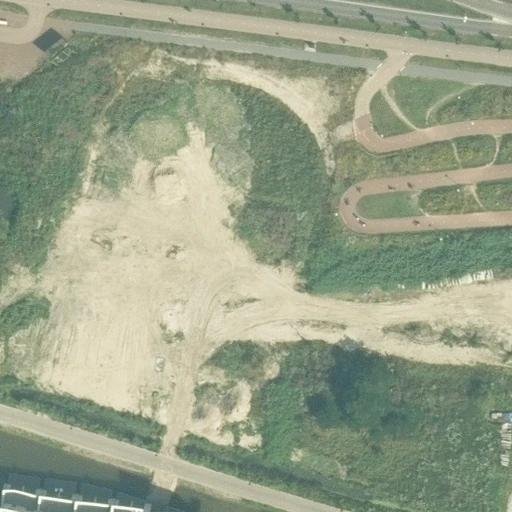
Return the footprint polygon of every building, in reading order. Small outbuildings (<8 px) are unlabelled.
[(511,93),(79,38),(23,89),(83,155),(114,127),(197,137),(191,180),(215,183),(199,304),(511,344),(511,93)] [(3,485),(0,510),(0,511),(37,511),(41,489),(40,489),(40,490),(23,488),(23,487),(22,487),(5,485),(3,485)] [(41,489),(37,511),(74,511),(77,494),(76,494),(76,495),(60,492),(58,492),(42,490),(41,489)] [(77,494),(74,511),(111,511),(113,499),(112,499),(96,497),(94,496),(94,497),(78,495),(78,494),(77,494)] [(113,499),(111,511),(149,511),(151,504),(149,504),(148,504),(132,502),(132,501),(130,501),(130,502),(114,499),(113,499)]
